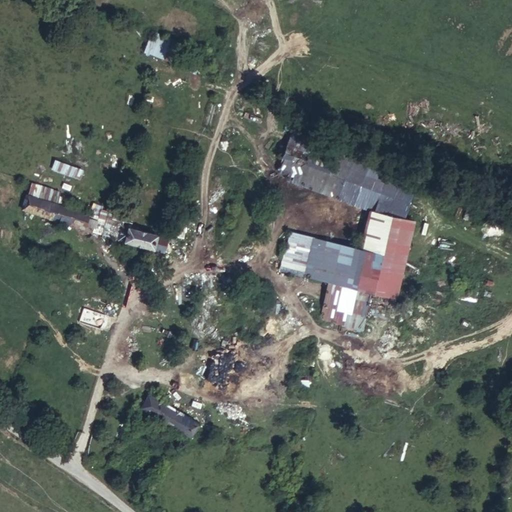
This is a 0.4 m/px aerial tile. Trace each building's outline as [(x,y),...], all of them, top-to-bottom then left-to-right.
[(146,54),(174,63),(182,42),(154,32),(146,54)] [(332,155),(283,141),(278,158),(327,171),(332,155)] [(56,160),(52,170),(80,180),(84,170),(56,160)] [(364,166),(346,160),(342,175),(361,180),(364,166)] [(30,185),(25,200),(59,211),(94,223),(98,212),(90,209),(90,205),(30,185)] [(388,210),(370,208),(363,251),(383,253),(388,210)] [(131,219),(126,234),(146,241),(167,249),(172,233),(170,233),(131,219)] [(367,266),(377,268),(379,258),(368,257),(367,266)] [(329,337),(334,315),(340,292),(323,287),(299,383),(316,387),(329,337)] [(350,320),(334,315),(329,337),(344,341),(350,320)] [(485,371),(482,406),(493,407),(496,372),(485,371)] [(154,392),(146,405),(195,434),(204,421),(154,392)] [(249,426),(253,421),(236,407),(231,412),(249,426)] [(292,511),(304,457),(288,453),(275,511),(292,511)]
